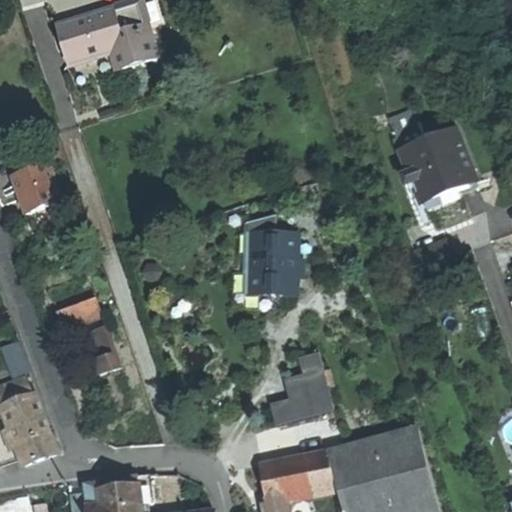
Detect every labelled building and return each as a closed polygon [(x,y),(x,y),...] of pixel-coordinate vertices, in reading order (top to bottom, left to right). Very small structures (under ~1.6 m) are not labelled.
[(143,6),(118,13),(119,17),(137,12),(143,32),(152,29),(146,8),(145,5),(143,6)] [(119,17),(129,51),(117,55),(123,75),(160,64),(162,64),(152,29),(143,32),(137,12),(119,17)] [(118,13),(62,29),(73,67),(89,63),(117,55),(129,51),(119,17),(118,13)] [(398,139),(405,156),(426,147),(419,130),(398,139)] [(403,157),(425,206),(459,191),(481,182),(459,133),(426,147),(405,156),(403,157)] [(52,167),(16,180),(23,200),(29,219),(66,206),(52,167)] [(301,232),(251,230),(248,295),(298,297),(301,232)] [(437,265),(452,259),(446,244),(415,256),(420,271),(437,265)] [(452,259),(437,265),(444,281),(463,274),(457,257),(452,259)] [(59,315),(66,332),(104,319),(98,302),(59,315)] [(104,362),(94,366),(99,380),(124,372),(109,329),(95,334),(104,362)] [(340,414),(328,372),(268,389),(280,431),(340,414)] [(0,390),(0,394),(5,408),(35,397),(28,379),(0,390)] [(14,432),(46,420),(37,396),(35,397),(5,408),(14,432)] [(44,463),(60,457),(46,420),(14,432),(19,446),(28,469),(44,463)] [(439,511),(418,430),(373,442),(391,511),(439,511)] [(19,446),(14,432),(6,434),(12,449),(19,446)] [(391,511),(373,442),(329,453),(339,494),(343,511),(391,511)] [(329,453),(280,463),(288,502),(339,494),(329,453)] [(280,463),(262,466),(267,492),(257,495),(259,511),(265,511),(271,511),(290,511),(288,502),(280,463)] [(152,479),(139,481),(143,511),(150,511),(150,505),(155,504),(154,494),(152,479)] [(143,511),(139,481),(100,486),(104,511),(97,511),(143,511)] [(87,488),(88,496),(89,511),(97,511),(104,511),(100,486),(87,488)] [(71,498),(73,511),(89,511),(88,496),(71,498)]
